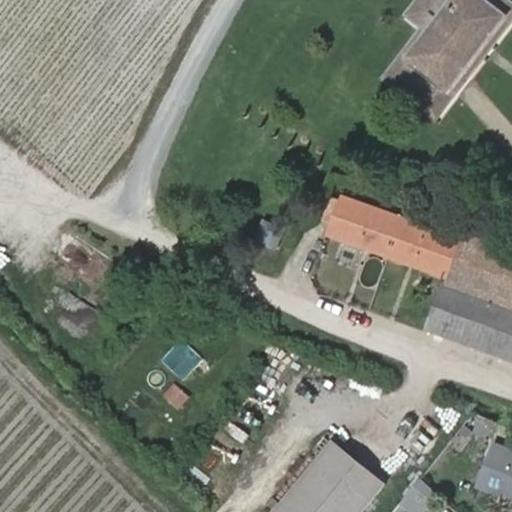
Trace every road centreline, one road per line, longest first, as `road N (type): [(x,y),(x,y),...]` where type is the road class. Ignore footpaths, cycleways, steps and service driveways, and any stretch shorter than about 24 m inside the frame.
road 1 (track): [(0,194),(40,194),(84,207),(511,380)]
road 2 (track): [(215,0),(84,207)]
